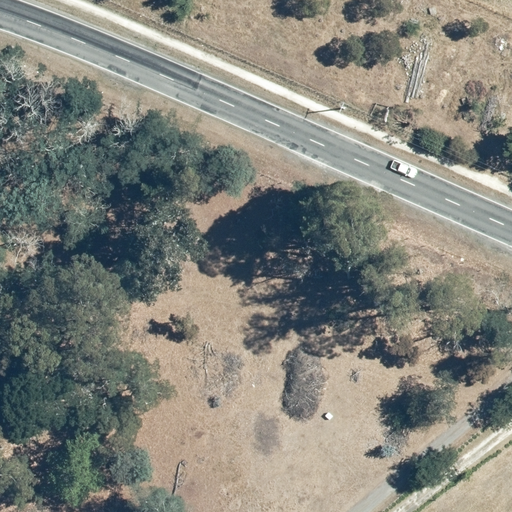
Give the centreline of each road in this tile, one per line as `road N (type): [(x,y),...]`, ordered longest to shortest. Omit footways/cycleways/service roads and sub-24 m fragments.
road 1 (secondary): [(511,226),(0,12)]
road 2 (unknown): [(511,408),(382,511)]
